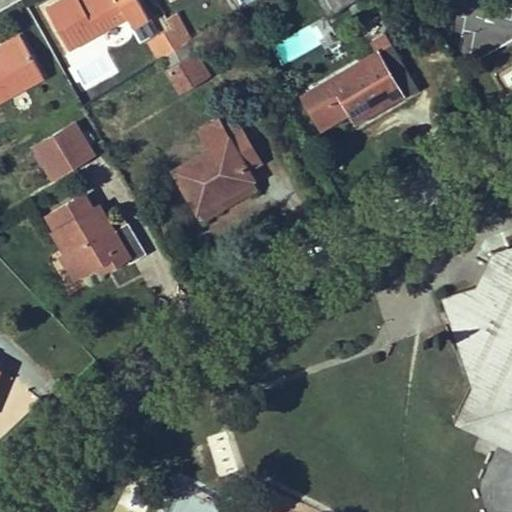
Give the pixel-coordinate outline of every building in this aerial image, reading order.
[(126,16),(131,24),(147,16),(138,0),(86,0),(80,3),(79,0),(58,0),(45,7),(68,48),(126,16)] [(319,0),(327,13),(350,0),(319,0)] [(172,28),(176,36),(185,31),(176,13),(166,18),(172,28)] [(160,56),(180,44),(176,36),(172,28),(151,40),(160,56)] [(185,31),(176,36),(180,44),(187,40),(190,39),(185,31)] [(0,43),(0,50),(22,38),(19,33),(0,43)] [(400,92),(404,98),(417,89),(386,35),(372,43),(377,51),(324,83),(333,100),(342,95),(346,103),(355,118),(400,92)] [(0,99),(43,75),(22,38),(0,50),(0,99)] [(160,56),(168,69),(195,54),(187,40),(180,44),(160,56)] [(491,96),(511,85),(511,49),(477,67),(491,96)] [(205,71),(195,54),(168,69),(178,86),(205,71)] [(346,103),(342,95),(333,100),(338,107),(346,103)] [(175,170),(197,208),(251,178),(246,168),(259,161),(242,130),(229,137),(219,119),(200,130),(211,148),(175,170)] [(74,121),(35,144),(52,175),(91,152),(74,121)] [(257,187),(251,178),(197,208),(202,218),(257,187)] [(46,214),(55,229),(92,208),(83,193),(46,214)] [(99,204),(92,208),(55,229),(68,250),(82,273),(99,263),(106,259),(111,267),(127,257),(129,261),(144,252),(126,221),(113,230),(99,204)] [(511,446),(511,245),(492,252),(498,269),(489,291),(476,286),(442,297),(472,383),(455,419),(500,441),(511,446)] [(75,278),(82,273),(68,250),(61,253),(75,278)] [(492,252),(476,286),(489,291),(498,269),(492,252)] [(99,263),(103,271),(111,267),(106,259),(99,263)]
